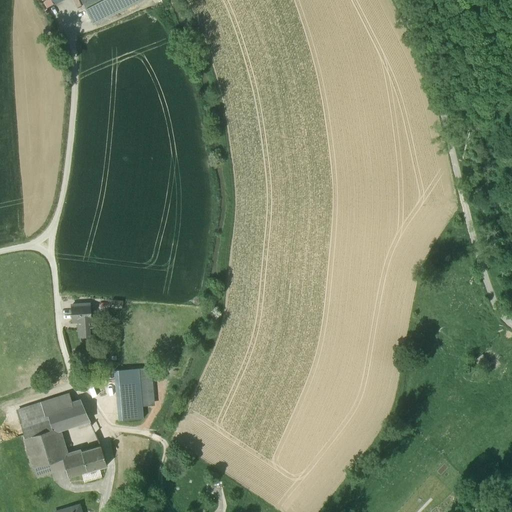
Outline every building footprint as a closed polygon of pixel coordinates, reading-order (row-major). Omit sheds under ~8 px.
[(80,0),(86,11),(95,6),(106,0),(80,0)] [(120,11),(140,0),(106,0),(86,11),(92,23),(120,11)] [(90,304),(71,306),(72,322),(77,322),(78,337),(79,337),(79,334),(91,333),(91,336),(92,336),(91,325),(90,311),(90,304)] [(95,310),(90,311),(91,325),(102,324),(102,316),(95,316),(95,310)] [(482,368),(490,363),(483,354),(475,359),(482,368)] [(139,369),(114,371),(117,422),(143,419),(139,369)] [(73,407),(69,395),(17,413),(24,437),(56,428),(56,429),(58,428),(77,423),(82,421),(89,419),(82,404),(73,407)] [(89,419),(82,421),(85,428),(92,425),(89,419)] [(82,421),(77,423),(79,430),(85,428),(82,421)] [(56,428),(24,437),(34,468),(48,464),(62,459),(67,458),(65,452),(63,452),(57,431),(59,430),(58,428),(56,429),(56,428)] [(95,445),(89,435),(84,438),(90,448),(95,445)] [(101,447),(81,453),(86,472),(89,472),(90,474),(95,472),(95,470),(107,466),(101,447)] [(67,458),(62,459),(68,478),(86,472),(81,453),(67,458)] [(464,454),(457,461),(464,467),(472,460),(464,454)] [(48,464),(34,468),(37,478),(51,473),(48,464)]
